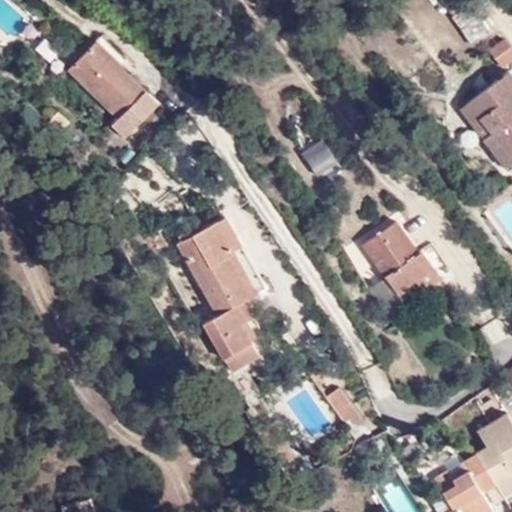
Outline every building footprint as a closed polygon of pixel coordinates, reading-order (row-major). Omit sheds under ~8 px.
[(467,0),(444,0),(455,14),(470,3),(467,0)] [(101,31),(92,41),(121,66),(129,57),(101,31)] [(160,101),(121,66),(92,41),(67,68),(118,114),(133,129),(160,101)] [(488,131),(478,139),(496,160),(511,145),(511,73),(503,63),(461,99),(488,131)] [(461,99),(452,107),(478,139),(488,131),(461,99)] [(52,112),(42,123),(57,134),(66,124),(52,112)] [(127,133),(133,129),(118,114),(112,121),(127,133)] [(319,140),(299,153),(315,178),(335,164),(319,140)] [(175,249),(217,317),(201,327),(230,377),(257,362),(237,329),(244,325),(235,309),(265,291),(225,220),(175,249)] [(383,223),(357,244),(400,300),(435,273),(412,243),(403,249),(383,223)] [(157,236),(143,243),(153,258),(165,251),(157,236)] [(338,420),(353,410),(339,387),(323,398),(338,420)] [(511,413),(510,409),(488,423),(495,433),(461,455),(466,462),(451,472),(446,465),(429,475),(447,503),(440,508),(442,511),(483,511),(493,505),(482,487),(493,480),(503,493),(511,487),(511,413)] [(353,410),(338,420),(351,440),(367,431),(353,410)] [(270,418),(260,425),(268,440),(275,435),(279,433),(270,418)] [(268,440),(260,425),(258,422),(252,427),(263,443),(268,440)] [(275,435),(268,440),(276,454),(284,447),(275,435)] [(263,443),(271,457),(276,454),(268,440),(263,443)] [(396,511),(417,511),(396,479),(381,489),(396,511)] [(111,511),(106,498),(81,506),(83,511),(111,511)]
